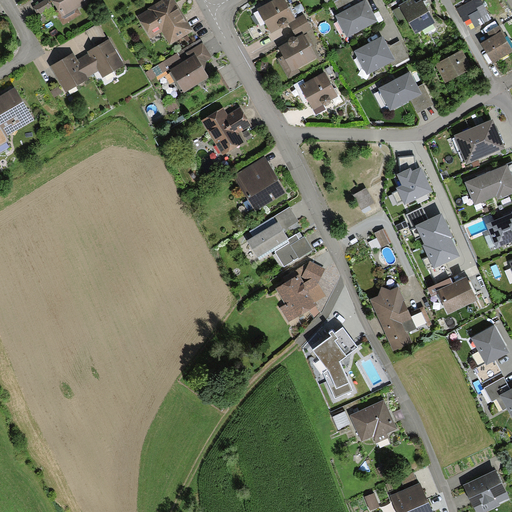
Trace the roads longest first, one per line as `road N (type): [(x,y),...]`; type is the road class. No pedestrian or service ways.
road 1 (residential): [(281,137),(451,511)]
road 2 (track): [(346,275),(187,467),(175,511)]
road 3 (residential): [(281,137),(417,136),(496,86)]
road 4 (residential): [(211,12),(281,137)]
